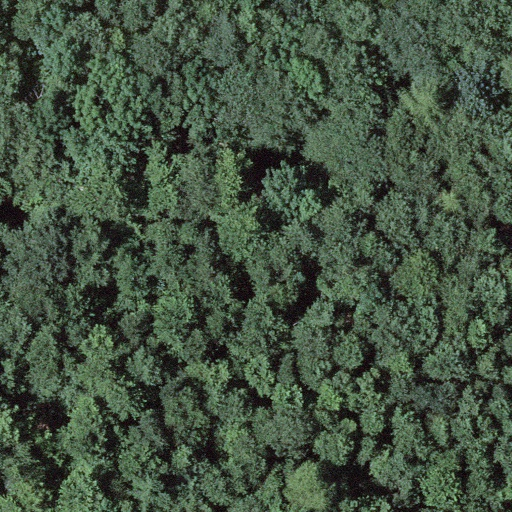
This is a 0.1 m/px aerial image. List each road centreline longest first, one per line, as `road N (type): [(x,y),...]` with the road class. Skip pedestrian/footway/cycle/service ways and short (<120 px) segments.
road 1 (track): [(511,80),(262,181)]
road 2 (track): [(262,181),(0,224)]
